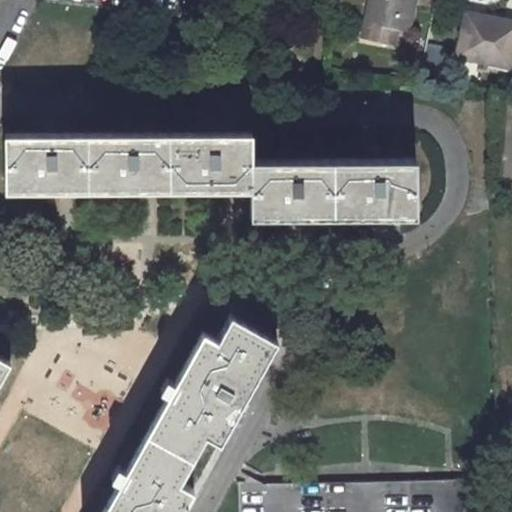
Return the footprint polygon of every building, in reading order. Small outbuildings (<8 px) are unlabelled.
[(57,0),(189,14),(191,0),(57,0)] [(407,29),(413,0),(369,0),(361,37),(392,44),(396,27),(407,29)] [(456,53),(510,64),(511,53),(511,19),(466,10),(456,53)] [(69,92),(68,65),(55,66),(57,93),(69,92)] [(250,130),(6,128),(5,185),(251,184),(250,213),(411,211),(410,157),(251,158),(250,130)] [(0,291),(9,295),(23,261),(0,251),(0,291)] [(203,330),(101,511),(177,511),(192,486),(177,478),(204,429),(218,437),(232,412),(239,399),(274,337),(228,311),(214,336),(203,330)] [(241,417),(248,404),(239,399),(232,412),(241,417)] [(491,511),(491,477),(322,482),(239,484),(239,511),(491,511)]
